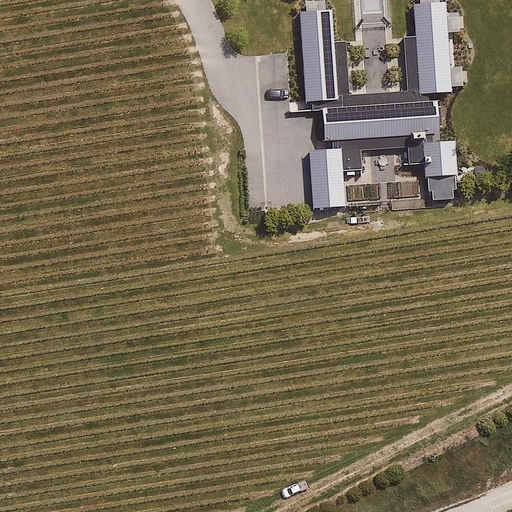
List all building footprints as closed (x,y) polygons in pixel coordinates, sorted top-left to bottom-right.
[(441,9),(404,10),(407,99),(444,97),(441,9)] [(321,15),(289,16),(292,107),(324,106),(321,15)] [(424,109),(313,112),(314,151),(410,148),(411,181),(447,179),(446,147),(426,148),(424,109)] [(333,156),(303,157),(305,214),(335,213),(333,156)] [(375,182),(354,183),(355,205),(376,204),(375,182)]
